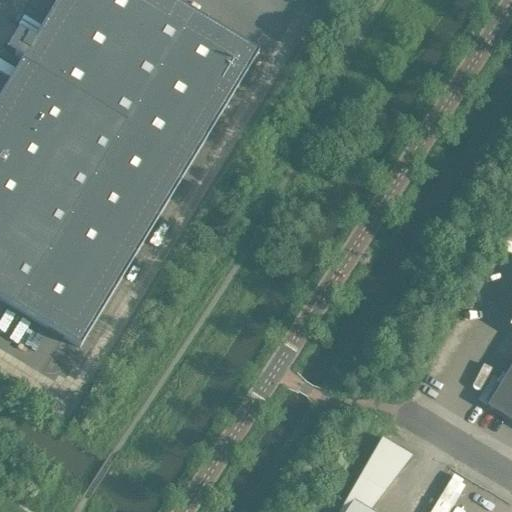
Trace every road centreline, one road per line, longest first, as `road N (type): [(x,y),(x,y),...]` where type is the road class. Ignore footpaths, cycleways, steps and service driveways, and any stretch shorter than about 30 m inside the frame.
road 1 (unclassified): [(185,511),(511,8)]
road 2 (unclassified): [(511,478),(398,410)]
